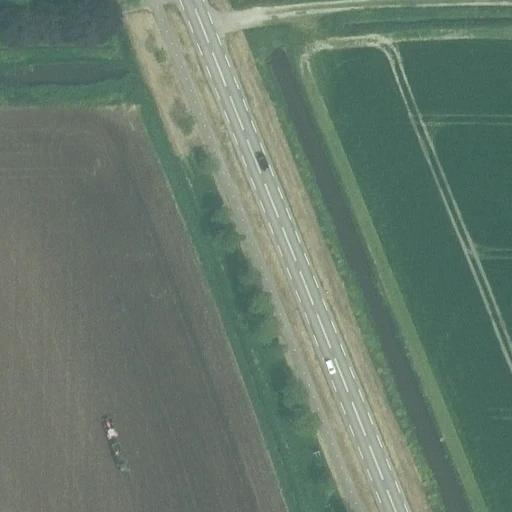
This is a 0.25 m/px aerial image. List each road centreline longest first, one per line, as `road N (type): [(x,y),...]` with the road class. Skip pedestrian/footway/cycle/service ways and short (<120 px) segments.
road 1 (secondary): [(395,511),(190,0)]
road 2 (track): [(203,30),(253,12),(511,14)]
